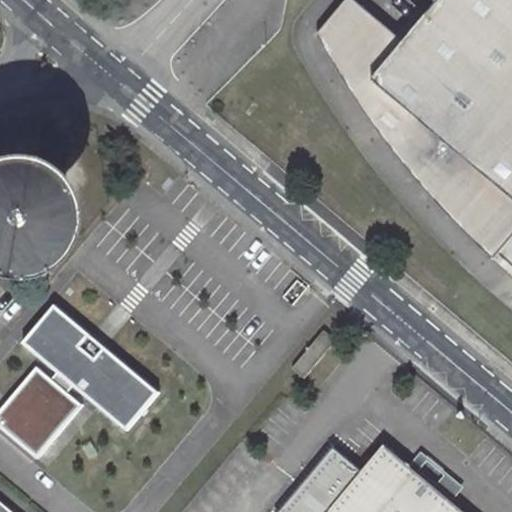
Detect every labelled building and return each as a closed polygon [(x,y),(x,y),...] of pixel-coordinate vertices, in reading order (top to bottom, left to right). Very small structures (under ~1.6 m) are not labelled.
[(511,0),(440,0),(405,42),(355,0),(347,0),(317,35),(337,71),(355,101),(375,130),(394,156),(415,180),(442,211),(463,232),(493,259),(511,236),(511,0)] [(9,199),(2,216),(5,236),(18,247),(37,251),(53,243),(63,228),(61,208),(47,192),(27,189),(9,199)] [(129,432),(162,393),(56,303),(23,342),(129,432)] [(331,334),(325,329),(293,367),(299,372),(331,334)] [(305,377),(337,340),(331,334),(299,372),(305,377)] [(473,511),(385,438),(323,511),(473,511)] [(0,511),(13,511),(0,500),(0,511)]
